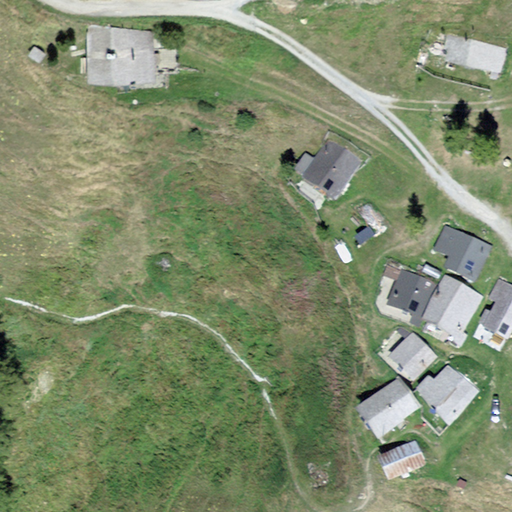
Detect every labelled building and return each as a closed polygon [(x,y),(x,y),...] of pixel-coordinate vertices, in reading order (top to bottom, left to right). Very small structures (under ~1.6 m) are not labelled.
[(144,33),(82,21),(66,76),(136,75),(144,33)] [(495,49),(439,32),(430,56),(493,70),(495,49)] [(367,158),(331,137),(294,175),(321,201),(367,158)] [(489,251),(442,231),(432,254),(443,264),(441,271),(466,285),(489,251)] [(431,289),(394,270),(379,307),(414,317),(431,289)] [(479,301),(438,277),(431,289),(414,317),(453,345),(479,301)] [(511,290),(500,288),(478,338),(501,347),(511,322),(511,290)] [(434,363),(411,340),(378,357),(406,387),(434,363)] [(444,372),(412,397),(439,433),(474,397),(444,372)] [(341,413),(368,445),(412,413),(391,382),(341,413)] [(405,444),(362,463),(371,484),(417,467),(405,444)]
